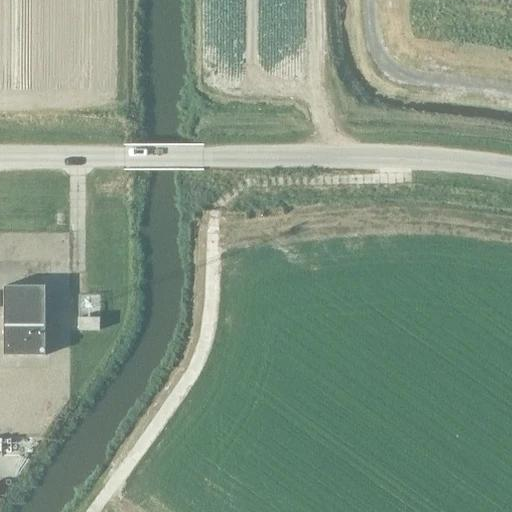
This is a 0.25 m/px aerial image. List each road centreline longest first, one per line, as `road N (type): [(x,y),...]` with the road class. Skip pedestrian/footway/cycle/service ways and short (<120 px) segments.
road 1 (unclassified): [(511,175),(444,164),(204,157)]
road 2 (unclassified): [(0,158),(204,157)]
road 3 (track): [(370,0),(377,53),(401,75),(511,93)]
